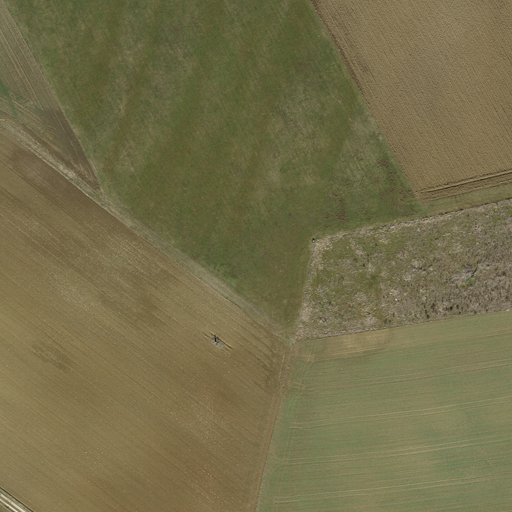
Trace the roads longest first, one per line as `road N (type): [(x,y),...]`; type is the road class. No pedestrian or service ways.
road 1 (track): [(267,511),(322,238),(511,198)]
road 2 (track): [(0,119),(301,340)]
